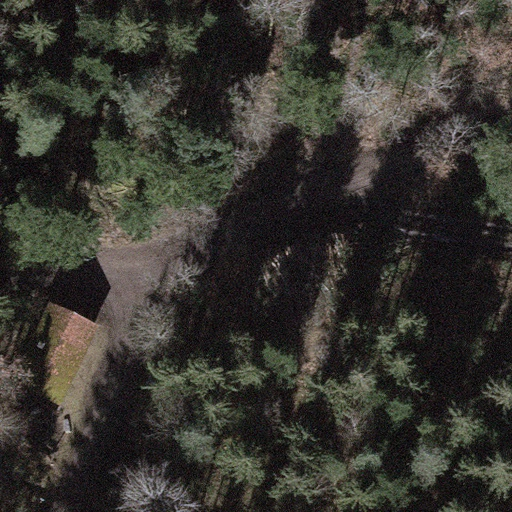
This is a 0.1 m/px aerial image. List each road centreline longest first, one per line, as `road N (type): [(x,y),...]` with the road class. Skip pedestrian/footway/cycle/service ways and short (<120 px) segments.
road 1 (track): [(511,135),(192,242),(0,257)]
road 2 (track): [(78,511),(192,242)]
